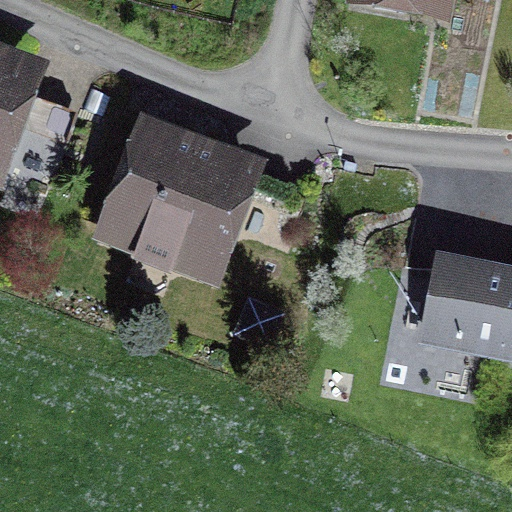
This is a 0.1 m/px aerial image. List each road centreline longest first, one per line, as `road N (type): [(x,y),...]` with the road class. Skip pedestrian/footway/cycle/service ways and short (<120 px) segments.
road 1 (residential): [(261,126),(0,27)]
road 2 (residential): [(261,126),(511,161)]
road 3 (residential): [(285,0),(261,126)]
